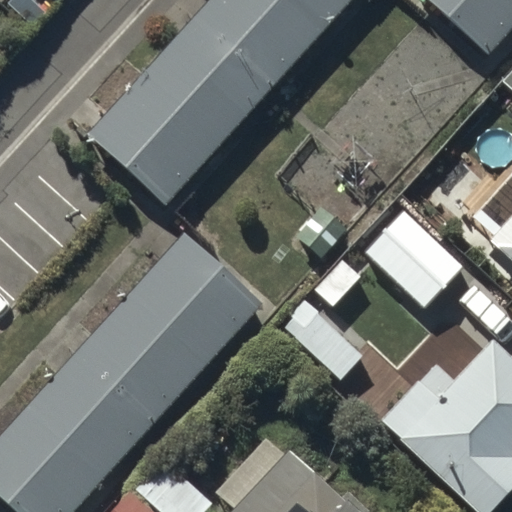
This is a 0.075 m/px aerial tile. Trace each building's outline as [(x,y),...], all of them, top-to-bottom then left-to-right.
[(43,12),(31,0),(9,0),(8,2),(30,24),(43,12)] [(277,0),(206,0),(187,21),(265,92),(316,35),(277,0)] [(277,0),(316,35),(348,0),(277,0)] [(511,0),(427,0),(486,54),(511,25),(511,0)] [(187,21),(134,78),(213,150),(265,92),(187,21)] [(511,66),(500,80),(511,91),(511,66)] [(134,78),(85,130),(165,204),(213,150),(134,78)] [(76,169),(53,148),(0,205),(0,206),(23,228),(76,169)] [(105,191),(82,171),(28,229),(51,250),(105,191)] [(345,231),(320,208),(295,236),(320,258),(345,231)] [(511,209),(489,235),(511,256),(511,209)] [(459,263),(401,210),(363,252),(420,305),(459,263)] [(181,232),(114,306),(194,377),(260,302),(181,232)] [(357,277),(340,262),(314,291),(331,306),(357,277)] [(458,269),(430,300),(479,344),(507,313),(458,269)] [(360,355),(305,305),(284,327),(339,378),(360,355)] [(114,306),(63,363),(142,435),(194,377),(114,306)] [(485,511),(511,483),(511,361),(489,339),(451,379),(434,363),(382,418),(480,511),(485,511)] [(63,363),(10,421),(90,492),(142,435),(63,363)] [(10,421),(0,432),(0,496),(16,511),(71,511),(90,492),(10,421)] [(350,511),(283,450),(282,455),(265,440),(216,492),(232,507),(228,511),(350,511)] [(160,511),(201,511),(209,504),(161,461),(135,489),(160,511)] [(153,511),(132,493),(114,511),(153,511)]
